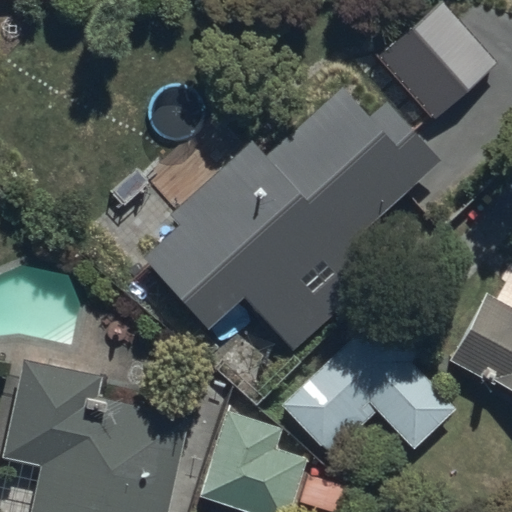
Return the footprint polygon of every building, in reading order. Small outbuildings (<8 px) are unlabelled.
[(203,327),(244,290),(295,346),(385,265),(358,235),(443,158),(389,98),(370,115),(342,84),(264,154),(250,139),(130,247),(203,327)] [(511,386),(511,306),(483,292),(451,355),(511,386)] [(380,304),(281,401),(333,454),(378,410),(414,447),(455,407),(412,363),(425,350),(380,304)] [(167,511),(190,413),(99,393),(103,374),(24,356),(2,455),(39,463),(28,511),(167,511)] [(230,408),(199,493),(252,511),(287,511),(293,498),(331,511),(339,511),(348,487),(303,471),(308,457),(276,446),(283,427),(230,408)]
